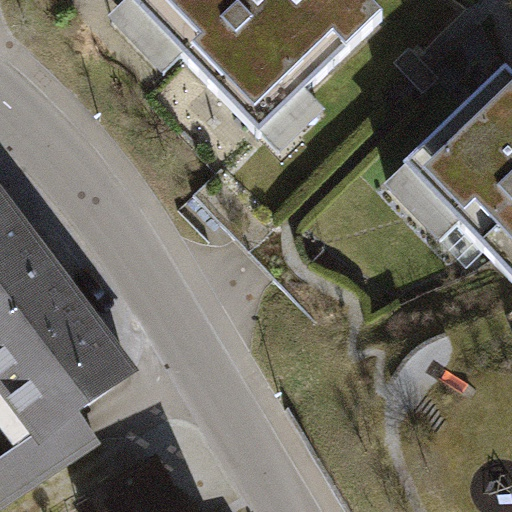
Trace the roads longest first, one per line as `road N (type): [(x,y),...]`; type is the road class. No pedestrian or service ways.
road 1 (residential): [(0,97),(117,227),(290,511)]
road 2 (unknown): [(181,330),(0,509)]
